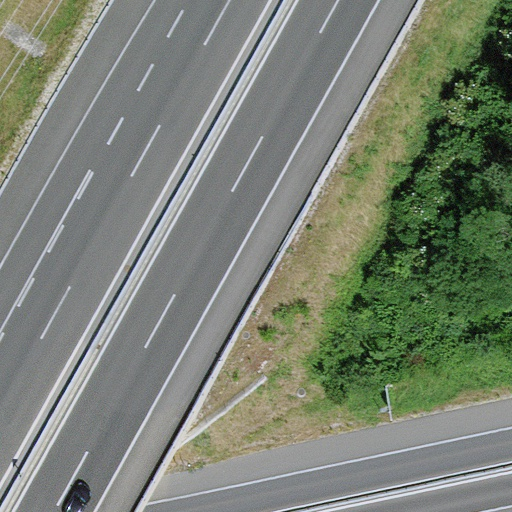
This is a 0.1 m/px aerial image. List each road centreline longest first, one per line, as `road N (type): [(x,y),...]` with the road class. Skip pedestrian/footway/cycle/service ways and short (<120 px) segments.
road 1 (motorway): [(53,511),(337,0)]
road 2 (motorway): [(229,0),(0,411)]
road 3 (motorway): [(511,445),(196,511)]
